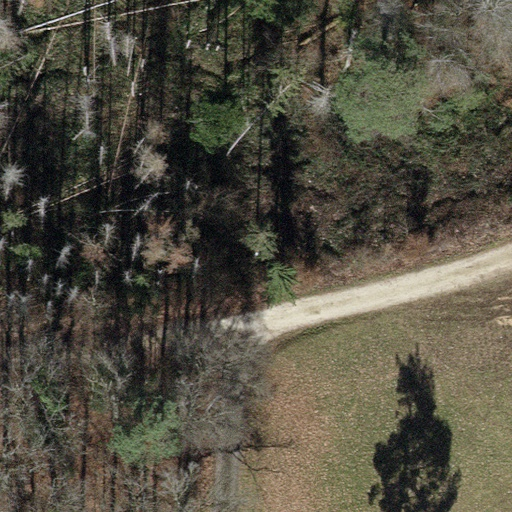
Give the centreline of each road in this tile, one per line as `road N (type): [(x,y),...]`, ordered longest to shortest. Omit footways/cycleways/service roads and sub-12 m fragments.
road 1 (track): [(0,356),(215,334),(511,265)]
road 2 (track): [(245,327),(231,511)]
